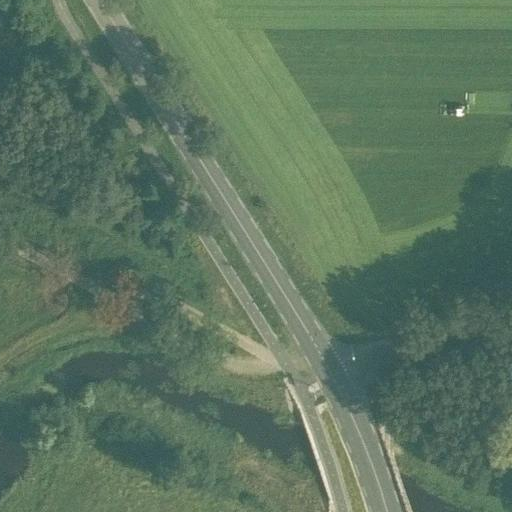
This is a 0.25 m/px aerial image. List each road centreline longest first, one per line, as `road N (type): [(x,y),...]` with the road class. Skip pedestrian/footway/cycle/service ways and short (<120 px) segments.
road 1 (secondary): [(328,376),(283,286),(103,0)]
road 2 (track): [(286,365),(243,369),(158,331),(101,317),(47,328),(0,361)]
road 3 (tertiary): [(328,376),(511,303)]
road 4 (secondary): [(384,511),(369,457),(328,376)]
